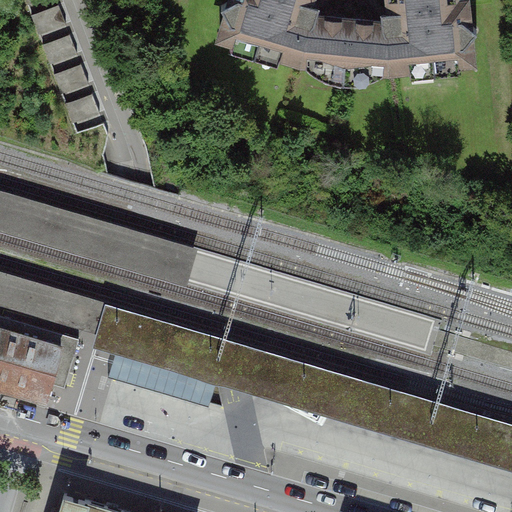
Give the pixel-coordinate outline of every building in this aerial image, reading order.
[(232,0),(222,6),(228,16),(222,36),(257,47),(254,56),(256,57),(259,47),(301,60),(305,64),(310,69),(318,74),(326,78),(334,81),(343,82),(348,82),(356,82),(365,81),(375,78),(381,74),(386,71),(389,68),(434,63),(435,73),(437,73),(436,63),(473,60),(470,39),(478,30),(469,23),(466,0),(459,0),(457,0),(456,0),(232,0)] [(59,3),(32,14),(40,32),(66,22),(59,3)] [(70,33),(44,43),(51,62),(78,52),(70,33)] [(81,62),(54,73),(62,92),(89,81),(81,62)] [(93,92),(66,103),(73,122),(101,111),(93,92)] [(0,228),(195,286),(206,250),(0,189),(0,228)] [(94,348),(118,355),(111,377),(210,407),(216,384),(511,469),(511,423),(107,306),(0,273),(0,304),(99,334),(94,348)] [(0,384),(46,398),(51,382),(66,387),(67,379),(80,338),(48,328),(0,313),(0,384)] [(130,511),(65,493),(59,511),(130,511)]
